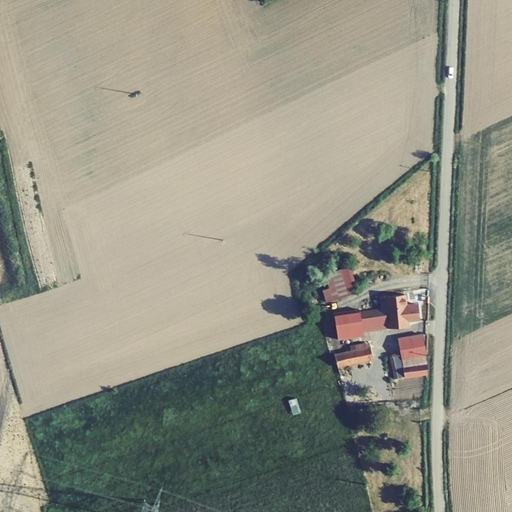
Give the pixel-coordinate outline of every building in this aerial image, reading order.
[(386,296),(388,307),(407,304),(406,293),(386,296)] [(388,307),(390,326),(409,323),(409,317),(421,315),(418,303),(407,304),(388,307)] [(336,313),(339,336),(363,332),(363,328),(383,326),(382,307),(361,310),(336,313)] [(401,338),(406,359),(430,354),(426,333),(401,338)] [(340,358),(344,369),(375,362),(371,345),(357,349),(358,354),(340,358)] [(397,364),(398,375),(424,372),(425,378),(429,377),(430,361),(413,362),(397,364)] [(295,399),(289,401),(292,414),(298,412),(295,399)]
